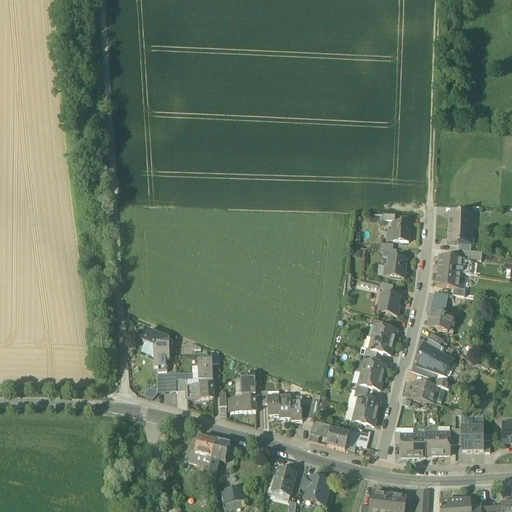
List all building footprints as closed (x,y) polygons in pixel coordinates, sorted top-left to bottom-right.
[(460,215),(449,214),(449,230),(469,231),(469,216),(469,215),(460,215)] [(409,226),(392,225),(392,233),(393,233),(392,245),(409,245),(409,226)] [(469,231),(449,230),(449,246),(459,246),(469,247),(469,246),(469,231)] [(396,252),(384,252),(383,259),(389,259),(395,260),(396,252)] [(471,254),(458,253),(457,260),(463,261),(470,262),(471,254)] [(471,254),(470,262),(481,264),(482,255),(471,254)] [(457,260),(440,258),(436,289),(454,291),(459,292),(459,291),(461,276),(462,262),(463,261),(457,260)] [(395,260),(389,259),(386,279),(403,282),(406,262),(395,260)] [(472,265),(464,264),(464,263),(462,262),(461,276),(470,277),(472,265)] [(393,288),(380,285),(379,291),(391,294),(393,288)] [(465,292),(459,291),(459,292),(454,291),(453,298),(464,300),(465,292)] [(400,299),(382,295),(379,306),(382,306),(380,317),(397,320),(399,310),(398,310),(400,299)] [(435,295),(430,315),(443,318),(447,297),(435,295)] [(443,318),(430,315),(430,316),(432,316),(431,322),(429,322),(427,329),(452,334),(455,320),(443,318)] [(383,324),(372,321),(370,328),(375,329),(375,328),(382,330),(383,324)] [(382,330),(375,328),(375,329),(372,340),(393,346),(396,334),(382,330)] [(161,342),(161,338),(149,333),(145,343),(154,347),(155,368),(158,368),(158,373),(167,373),(166,360),(169,360),(169,341),(161,342)] [(442,342),(432,336),(429,341),(439,347),(442,342)] [(393,346),(372,340),(369,352),(377,354),(390,358),(393,346)] [(439,347),(429,341),(426,347),(441,356),(444,351),(439,347)] [(426,347),(424,346),(419,354),(424,357),(423,361),(421,360),(418,368),(443,377),(445,371),(446,371),(446,370),(448,371),(453,363),(441,356),(426,347)] [(377,354),(369,352),(365,351),(364,357),(376,360),(377,354)] [(376,360),(364,357),(362,363),(362,364),(364,364),(365,364),(374,366),(376,360)] [(212,358),(198,359),(198,382),(213,381),(212,366),(212,358)] [(374,366),(365,364),(364,364),(362,364),(362,363),(361,363),(357,365),(355,374),(362,375),(362,376),(383,381),(386,369),(374,366)] [(383,381),(362,376),(359,387),(359,388),(368,390),(380,393),(383,381)] [(255,377),(241,377),(242,395),(249,395),(255,395),(255,384),(255,377)] [(176,382),(176,378),(158,379),(159,395),(177,394),(176,382)] [(213,381),(198,382),(199,388),(187,389),(186,389),(186,394),(187,401),(213,400),(213,381)] [(450,386),(437,381),(435,387),(439,388),(438,389),(448,391),(450,386)] [(187,389),(187,382),(176,382),(177,394),(186,394),(186,389),(187,389)] [(435,388),(415,382),(411,399),(434,406),(438,389),(439,388),(435,387),(435,388)] [(368,390),(359,388),(359,387),(357,387),(355,393),(367,396),(368,390)] [(146,396),(152,401),(157,394),(151,389),(146,396)] [(367,396),(355,393),(354,399),(358,400),(359,400),(365,402),(367,396)] [(249,395),(242,395),(242,401),(229,402),(230,415),(256,414),(256,401),(249,401),(249,395)] [(279,400),(267,401),(267,405),(268,419),(279,418),(279,404),(279,400)] [(365,402),(359,400),(358,400),(356,412),(377,417),(380,405),(365,402)] [(320,401),(313,401),(311,408),(308,421),(315,421),(320,401)] [(290,403),(279,404),(279,418),(280,422),(291,421),(290,407),(290,403)] [(301,406),(290,407),(291,421),(291,425),(302,425),(302,421),(301,409),(301,406)] [(311,408),(301,409),(302,421),(308,421),(311,408)] [(377,417),(356,412),(353,423),(353,424),(361,426),(374,429),(377,417)] [(511,422),(502,422),(502,445),(511,445),(511,422)] [(361,426),(353,424),(353,423),(350,423),(348,429),(360,432),(361,426)] [(333,429),(314,424),(311,434),(329,438),(331,431),(332,431),(333,429)] [(461,455),(472,455),(472,430),(461,430),(461,432),(461,447),(461,455)] [(472,455),(483,455),(483,438),(483,430),(472,430),(472,455)] [(332,431),(331,431),(329,438),(327,448),(344,453),(349,436),(332,431)] [(371,434),(360,432),(357,448),(367,450),(371,434)] [(437,436),(425,436),(425,438),(425,457),(437,457),(437,436)] [(450,436),(437,436),(437,457),(449,457),(450,446),(450,436)] [(413,438),(400,438),(400,447),(400,459),(413,459),(413,438)] [(425,438),(413,438),(413,459),(425,459),(425,457),(425,438)] [(217,444),(199,439),(195,456),(207,459),(212,461),(217,444)] [(211,465),(209,471),(216,473),(218,466),(216,465),(217,463),(225,465),(230,447),(217,444),(212,461),(211,465)] [(296,475),(278,470),(273,492),(290,496),(296,475)] [(216,473),(209,471),(208,478),(212,479),(211,481),(214,482),(216,473)] [(310,482),(303,480),(300,491),(307,493),(309,484),(310,484),(310,482)] [(330,484),(315,480),(314,485),(310,484),(309,484),(307,493),(306,497),(315,500),(314,503),(325,506),(328,494),(327,493),(330,484)] [(242,490),(223,493),(224,504),(243,502),(242,490)] [(427,511),(429,493),(416,493),(416,495),(415,511),(427,511)] [(405,511),(407,500),(371,495),(369,508),(368,511),(405,511)] [(467,503),(441,505),(441,511),(469,511),(470,510),(469,503),(467,503)]
